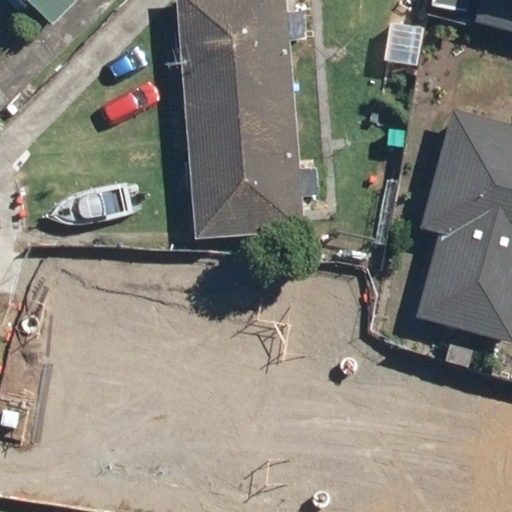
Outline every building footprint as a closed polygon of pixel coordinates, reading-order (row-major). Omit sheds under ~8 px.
[(25,0),(53,27),(79,0),(25,0)] [(179,0),(194,238),(305,231),(290,0),(179,0)] [(511,126),(454,110),(420,232),(440,238),(417,317),(511,343),(511,126)] [(377,339),(388,271),(311,259),(300,327),(377,339)] [(434,506),(456,370),(352,354),(343,411),(88,371),(69,489),(212,511),(346,511),(350,492),(434,506)]
